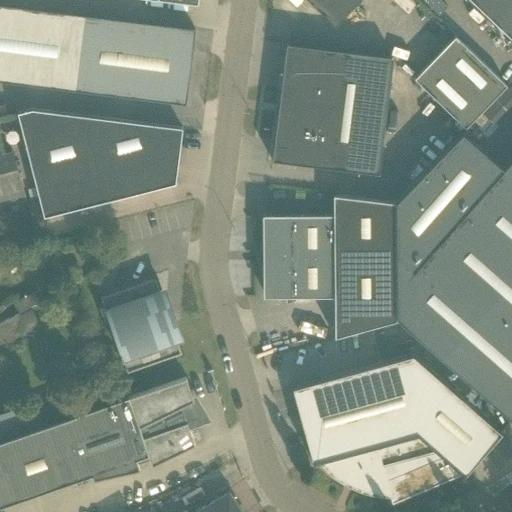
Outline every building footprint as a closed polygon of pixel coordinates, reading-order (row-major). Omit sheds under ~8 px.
[(359,0),(307,0),(335,26),(359,0)] [(440,0),(423,0),(438,15),(447,6),(440,0)] [(511,0),(469,0),(511,40),(511,0)] [(0,4),(0,80),(72,90),(185,104),(195,28),(81,14),(0,4)] [(455,36),(414,79),(465,128),(506,86),(455,36)] [(272,161),(378,174),(393,57),(287,44),(272,161)] [(108,201),(87,116),(32,109),(17,112),(43,217),(108,201)] [(87,116),(108,201),(176,184),(183,128),(87,116)] [(463,131),(396,202),(397,320),(511,421),(511,159),(503,169),(463,131)] [(0,207),(26,200),(13,153),(0,157),(0,207)] [(333,195),(333,215),(289,215),(289,217),(265,217),(265,295),(290,295),(290,297),(333,297),(334,338),(397,320),(396,202),(333,195)] [(100,297),(127,372),(181,354),(171,323),(166,325),(160,310),(165,308),(155,278),(100,297)] [(19,313),(20,312),(40,302),(34,291),(13,302),(19,313)] [(20,312),(19,313),(0,323),(0,345),(30,330),(20,312)] [(464,475),(501,433),(412,355),(292,387),(312,461),(312,462),(322,460),(333,470),(345,479),(359,486),(374,490),(389,491),(391,502),(461,472),(464,475)] [(185,377),(167,384),(0,442),(0,507),(92,475),(93,480),(139,470),(135,460),(148,456),(149,460),(151,466),(194,444),(187,423),(194,420),(188,403),(193,400),(185,377)] [(21,408),(0,414),(0,440),(28,431),(21,408)] [(239,511),(228,493),(196,511),(239,511)]
